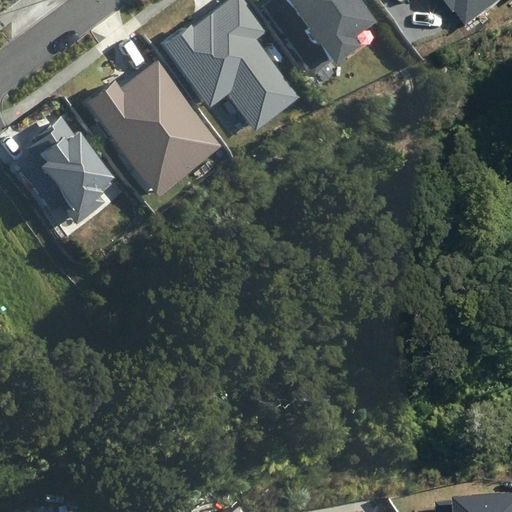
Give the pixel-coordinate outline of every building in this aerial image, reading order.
[(267,33),(241,0),(230,0),(193,28),(190,24),(162,45),(209,109),(228,94),(256,132),(301,98),(257,40),(267,33)] [(376,21),(360,0),(273,0),(265,6),(309,70),(333,53),(338,61),(359,47),(353,38),(376,21)] [(442,0),(453,13),(455,12),(465,25),(497,0),(442,0)] [(226,147),(159,59),(120,88),(114,80),(86,101),(159,197),(226,147)] [(116,178),(80,132),(77,135),(61,114),(28,139),(32,144),(26,148),(38,163),(26,173),(51,206),(60,199),(77,221),(102,202),(97,196),(111,185),(110,182),(116,178)] [(33,442),(41,483),(56,480),(49,439),(33,442)] [(511,511),(511,493),(452,497),(452,500),(435,501),(435,511),(511,511)]
